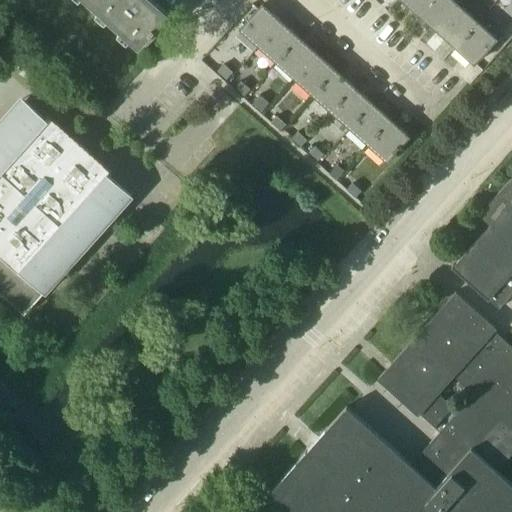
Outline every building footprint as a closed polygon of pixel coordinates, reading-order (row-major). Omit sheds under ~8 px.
[(168,12),(154,0),(92,0),(90,3),(138,46),(168,12)] [(404,0),(419,12),(429,0),(404,0)] [(437,29),(459,4),(454,0),(429,0),(419,12),(437,29)] [(258,45),(280,20),(262,3),(239,28),(258,45)] [(455,45),(477,21),(459,4),(437,29),(455,45)] [(276,61),(298,36),(280,20),(258,45),(276,61)] [(474,62),(496,37),(477,21),(455,45),(474,62)] [(294,77),(317,53),(298,36),(276,61),(294,77)] [(313,94),(335,69),(317,53),(294,77),(313,94)] [(222,64),(217,70),(227,80),(233,73),(222,64)] [(331,110),(353,85),(335,69),(313,94),(331,110)] [(240,80),(234,87),(237,89),(245,96),(251,90),(240,80)] [(349,127),(372,102),(353,85),(331,110),(349,127)] [(44,289),(131,193),(108,173),(112,169),(48,112),(44,116),(22,96),(0,120),(0,277),(6,283),(11,278),(33,297),(41,287),(44,289)] [(264,112),(271,104),(263,97),(256,106),(264,112)] [(368,143),(390,118),(372,102),(349,127),(368,143)] [(286,123),(277,115),(271,122),(280,130),(286,123)] [(386,160),(409,135),(390,118),(368,143),(386,160)] [(300,147),(308,137),(301,130),(292,140),(300,147)] [(325,154),(315,146),(309,153),(318,161),(325,154)] [(337,179),(344,170),(338,165),(330,174),(337,179)] [(498,307),(511,291),(511,176),(479,214),(490,224),(453,264),(452,264),(451,265),(498,307)] [(355,194),(364,185),(357,180),(349,189),(355,194)] [(455,260),(463,251),(454,243),(446,252),(455,260)] [(511,511),(511,346),(494,330),(497,328),(455,290),(377,378),(417,414),(419,413),(439,431),(410,463),(346,405),(261,499),(275,511),(511,511)] [(233,511),(221,500),(210,511),(233,511)]
